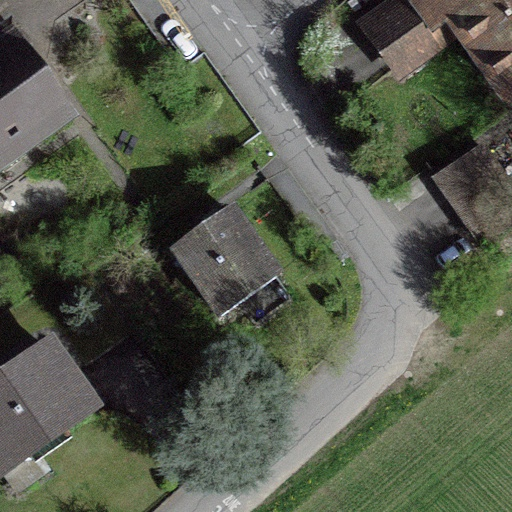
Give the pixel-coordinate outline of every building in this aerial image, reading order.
[(400,84),(456,44),(506,115),(511,111),(511,0),(389,0),(356,24),(400,84)] [(14,31),(0,40),(0,175),(77,122),(14,31)] [(511,198),(478,150),(433,182),(481,250),(511,228),(511,198)] [(285,278),(235,208),(168,256),(218,326),(285,278)] [(54,342),(0,378),(0,487),(105,415),(54,342)]
